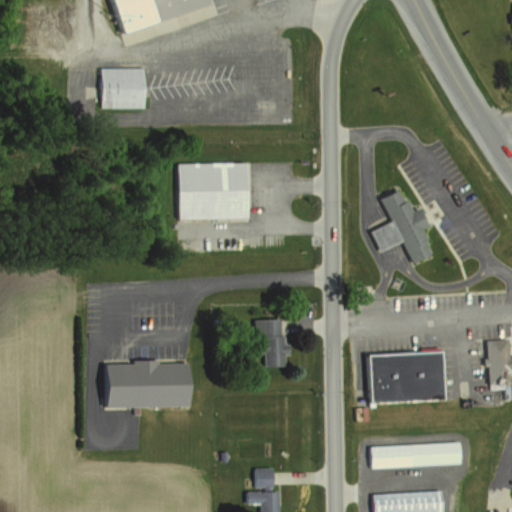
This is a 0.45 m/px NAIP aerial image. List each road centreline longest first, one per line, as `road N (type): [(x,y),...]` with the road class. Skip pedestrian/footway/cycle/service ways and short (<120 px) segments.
road 1 (tertiary): [(331,511),(326,77),(350,0)]
road 2 (primary): [(511,168),(412,0)]
